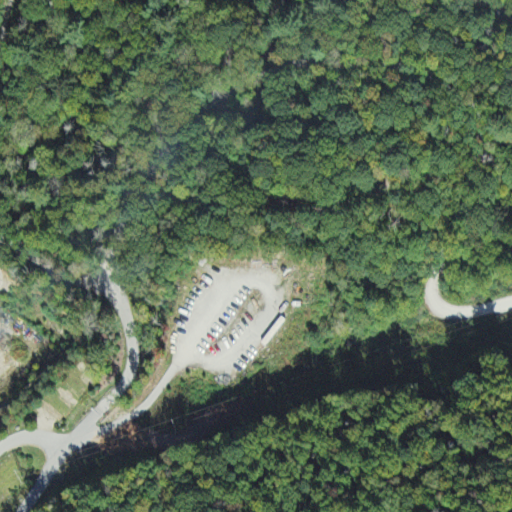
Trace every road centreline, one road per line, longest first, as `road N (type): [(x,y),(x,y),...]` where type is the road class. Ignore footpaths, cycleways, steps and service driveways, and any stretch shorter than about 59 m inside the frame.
road 1 (residential): [(511,299),(458,316),(432,301),(477,157),(478,105),(456,84),(395,66),(278,70),(207,108),(166,145),(129,197),(114,276),(64,278),(0,238)]
road 2 (residential): [(21,511),(128,378),(133,352),(114,276)]
